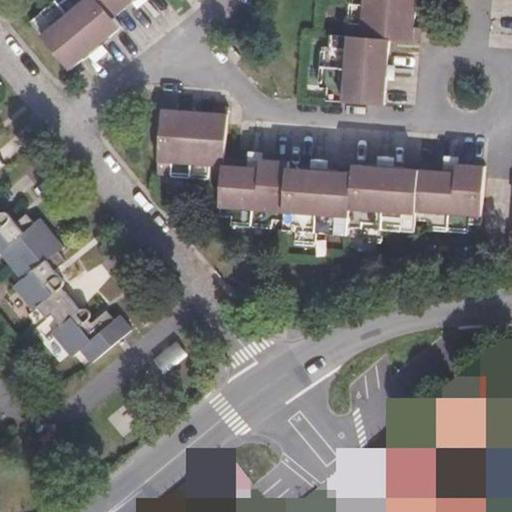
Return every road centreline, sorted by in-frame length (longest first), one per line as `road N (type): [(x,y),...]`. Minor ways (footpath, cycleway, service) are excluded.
road 1 (residential): [(179,37),(254,112),(420,121),(439,117),(449,104)]
road 2 (unclassified): [(511,309),(397,323),(266,383)]
road 3 (residential): [(202,297),(75,403),(53,412),(16,410),(0,400)]
road 4 (residential): [(58,125),(202,297)]
road 5 (unclassified): [(266,383),(109,511)]
road 6 (residential): [(179,37),(58,125)]
